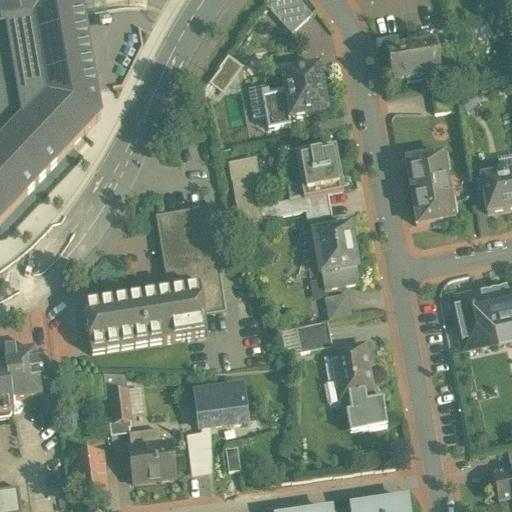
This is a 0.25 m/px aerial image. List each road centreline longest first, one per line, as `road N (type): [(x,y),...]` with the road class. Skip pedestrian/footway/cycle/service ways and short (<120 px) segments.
road 1 (tertiary): [(204,0),(107,189),(52,261),(0,298)]
road 2 (residential): [(336,0),(355,48),(406,276)]
road 3 (residential): [(442,477),(200,511)]
road 4 (residential): [(406,276),(442,477)]
